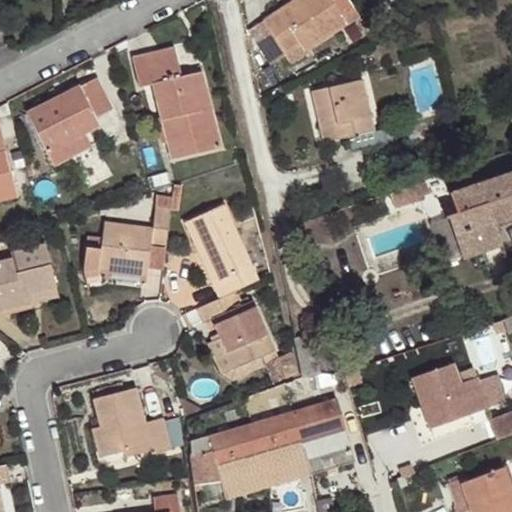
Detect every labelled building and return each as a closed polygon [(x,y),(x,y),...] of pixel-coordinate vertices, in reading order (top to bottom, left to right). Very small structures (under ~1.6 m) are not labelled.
[(355,7),(350,0),(314,0),(312,1),(297,11),(291,3),(265,21),(287,52),(301,42),(307,49),(347,22),(343,16),(355,7)] [(297,11),(312,1),(311,0),(295,0),(291,3),(297,11)] [(202,109),(193,73),(182,76),(175,48),(134,58),(142,86),(154,83),(163,119),(178,116),(183,135),(168,139),(173,158),(222,146),(212,106),(202,109)] [(203,71),(193,73),(202,109),(212,106),(203,71)] [(80,135),(85,132),(100,124),(97,116),(113,108),(96,78),(28,113),(50,154),(81,137),(80,135)] [(363,80),(320,89),(324,106),(316,108),(324,142),(348,137),(356,135),(360,150),(389,144),(386,128),(375,130),(363,80)] [(324,106),(320,89),(312,91),(316,108),(324,106)] [(178,116),(163,119),(168,139),(183,135),(178,116)] [(92,145),(85,132),(80,135),(81,137),(50,154),(55,164),(92,145)] [(352,152),(360,150),(356,135),(348,137),(352,152)] [(0,195),(17,192),(7,150),(0,151),(0,195)] [(424,181),(453,169),(447,151),(417,161),(424,181)] [(511,171),(451,192),(458,211),(469,244),(499,234),(497,224),(511,218),(511,171)] [(383,177),(389,193),(406,187),(400,172),(383,177)] [(0,201),(19,197),(17,192),(0,195),(0,201)] [(167,249),(174,198),(158,196),(153,229),(106,222),(102,249),(88,247),(85,265),(86,271),(87,276),(100,273),(99,268),(100,263),(148,270),(149,265),(152,247),(167,249)] [(238,289),(260,280),(225,204),(186,222),(199,252),(206,249),(220,279),(213,282),(220,298),(238,289)] [(469,244),(458,211),(450,214),(464,257),(502,244),(499,234),(469,244)] [(0,262),(0,309),(32,301),(29,291),(56,285),(46,245),(12,252),(14,259),(0,262)] [(149,265),(165,268),(167,249),(152,247),(149,265)] [(206,249),(199,252),(213,282),(220,279),(206,249)] [(100,263),(99,268),(147,275),(148,270),(100,263)] [(29,291),(32,301),(58,294),(56,285),(29,291)] [(220,298),(200,307),(206,321),(213,318),(227,348),(236,368),(247,363),(262,356),(276,349),(253,300),(245,304),(238,289),(220,298)] [(331,353),(326,331),(295,337),(305,378),(320,374),(316,357),(331,353)] [(236,368),(227,348),(216,353),(225,373),(236,368)] [(297,373),(291,352),(268,362),(276,380),(297,373)] [(266,363),(262,356),(247,363),(251,370),(266,363)] [(413,378),(430,427),(469,412),(488,406),(478,378),(460,383),(454,364),(413,378)] [(101,427),(99,427),(106,456),(125,451),(134,449),(135,455),(151,451),(153,454),(173,449),(165,418),(146,423),(137,388),(94,400),(101,427)] [(307,458),(311,474),(355,461),(336,397),(293,410),(307,458)] [(277,414),(252,422),(266,470),(270,486),(296,478),(290,462),(307,458),(293,410),(277,414)] [(469,412),(430,427),(434,438),(473,424),(469,412)] [(266,470),(252,422),(191,441),(192,457),(191,457),(195,484),(222,481),(222,482),(266,470)] [(106,456),(99,427),(93,429),(101,457),(106,456)] [(127,457),(135,455),(134,449),(125,451),(127,457)] [(296,478),(311,474),(307,458),(290,462),(296,478)] [(0,466),(0,511),(3,511),(0,497),(0,483),(9,482),(5,465),(0,466)] [(511,475),(508,465),(503,467),(511,488),(511,475)] [(511,511),(511,491),(511,488),(503,467),(467,480),(461,483),(470,510),(471,511),(511,511)] [(227,498),(270,486),(266,470),(222,482),(227,498)] [(461,483),(467,480),(465,477),(448,483),(456,504),(453,505),(456,511),(463,511),(470,510),(461,483)] [(180,511),(178,495),(154,498),(155,511),(180,511)]
